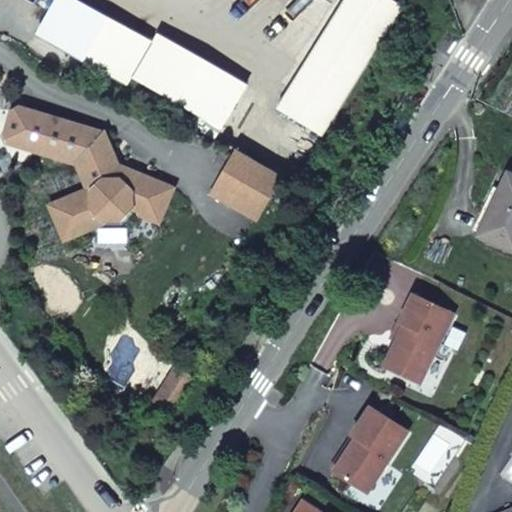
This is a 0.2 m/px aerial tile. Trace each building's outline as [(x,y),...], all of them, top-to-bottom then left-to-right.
[(391,0),(343,0),(276,108),(321,136),(402,7),(391,0)] [(160,222),(175,188),(119,164),(106,132),(22,106),(13,111),(7,133),(11,141),(79,163),(89,189),(51,204),(66,239),(103,223),(106,219),(122,219),(133,207),(140,211),(142,214),(160,222)] [(270,185),(235,163),(220,188),(254,210),(270,185)] [(511,173),(509,172),(479,236),(511,251),(511,173)] [(456,311),(416,291),(401,319),(406,321),(398,337),(390,354),(425,372),(456,311)] [(406,321),(401,319),(393,335),(398,337),(406,321)] [(425,372),(390,354),(385,362),(421,380),(425,372)] [(192,379),(176,369),(152,406),(168,416),(192,379)] [(408,427),(371,402),(352,431),(356,433),(334,466),(366,489),(408,427)] [(326,511),(325,511),(302,495),(290,511),(326,511)]
